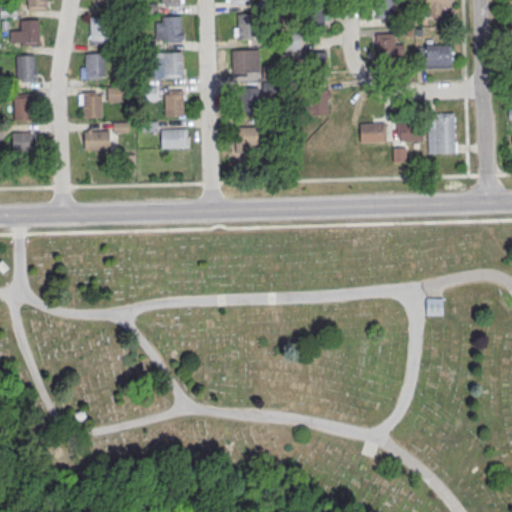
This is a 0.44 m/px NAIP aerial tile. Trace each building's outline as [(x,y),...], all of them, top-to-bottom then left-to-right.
[(28,0),(46,0),(47,11),(28,11),(28,0)] [(96,0),(115,0),(116,8),(97,8),(96,0)] [(305,0),(323,0),(324,26),(306,26),(305,0)] [(374,0),(393,0),(393,20),(375,20),(374,0)] [(423,0),(424,15),(451,15),(450,0),(423,0)] [(238,15),(256,14),(257,40),(238,41),(238,15)] [(90,18),(108,17),(109,44),(90,44),(90,18)] [(162,18),(180,17),(181,43),(167,44),(167,40),(156,40),(155,24),(162,24),(162,18)] [(21,21),(39,20),(40,46),(22,47),(21,21)] [(284,46),(298,46),(298,33),(284,33),(284,46)] [(375,35),(394,35),(395,61),(376,61),(375,35)] [(451,44),(421,44),(421,67),(451,67),(451,44)] [(232,51),(250,51),(251,77),(233,77),(232,51)] [(153,54),(182,53),(183,79),(154,80),(153,54)] [(307,53),(326,53),(327,79),(308,79),(307,53)] [(86,55),(104,54),(105,81),(86,81),(86,55)] [(17,57),(35,56),(36,82),(22,83),(22,79),(17,79),(17,57)] [(122,99),(122,86),(107,86),(107,100),(122,99)] [(240,89),(258,89),(259,115),(241,115),(240,89)] [(308,90),(327,90),(327,93),(331,93),(331,100),(327,100),(328,116),(302,117),(302,104),(309,104),(308,90)] [(165,118),(183,117),(183,91),(169,91),(169,95),(164,95),(165,118)] [(31,92),(13,92),(13,119),(31,119),(31,92)] [(83,93),(101,92),(102,118),(84,119),(83,93)] [(454,112),(428,112),(428,152),(454,152),(454,112)] [(126,122),(114,122),(114,130),(126,130),(126,122)] [(399,124),(422,123),(422,142),(400,143),(399,124)] [(360,125),(386,124),(386,143),(361,144),(360,125)] [(235,129),(258,128),(259,146),(236,147),(235,129)] [(109,129),(83,129),(83,149),(109,149),(109,129)] [(35,130),(12,130),(12,150),(35,150),(35,130)] [(161,131),(184,130),(185,148),(162,149),(161,131)] [(393,160),(405,160),(405,147),(393,147),(393,160)] [(424,315),(425,298),(440,299),(439,315),(424,315)]
